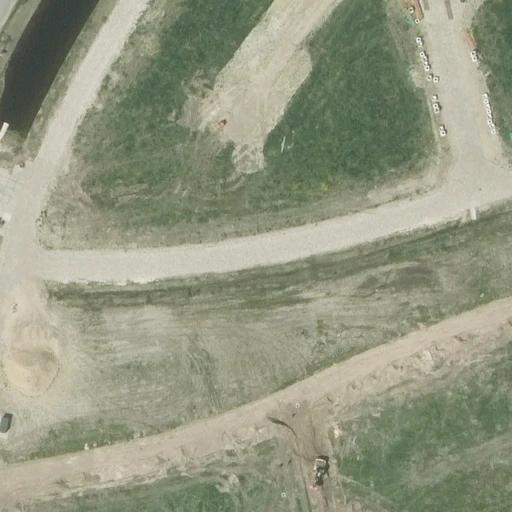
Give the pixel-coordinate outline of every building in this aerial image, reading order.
[(164,0),(163,0),(152,18),(183,38),(195,19),(164,0)] [(206,0),(164,0),(195,19),(206,0)] [(358,8),(333,16),(338,29),(347,26),(355,49),(397,35),(390,12),(362,20),(358,8)] [(152,18),(141,36),(172,56),(183,38),(152,18)] [(234,34),(229,40),(239,47),(243,40),(234,34)] [(362,71),(352,74),(357,87),(381,80),(377,67),(405,58),(397,35),(355,49),(362,71)] [(141,36),(129,55),(160,74),(172,56),(141,36)] [(229,40),(225,47),(235,53),(239,47),(229,40)] [(129,55),(118,73),(149,93),(160,74),(129,55)] [(209,70),(205,76),(215,83),(219,77),(209,70)] [(118,73),(106,92),(137,111),(149,93),(118,73)] [(205,76),(201,82),(210,90),(215,83),(205,76)] [(185,105),(180,111),(190,119),(195,112),(185,105)] [(100,108),(91,128),(124,143),(133,122),(100,108)] [(180,111),(176,118),(186,125),(190,119),(180,111)] [(414,136),(392,144),(406,187),(430,179),(420,150),(433,146),(425,122),(412,127),(414,136)] [(91,128),(82,147),(115,162),(124,143),(91,128)] [(367,141),(354,146),(361,169),(374,166),(383,194),(406,187),(392,144),(370,151),(367,141)] [(82,147),(73,167),(106,182),(115,162),(82,147)] [(158,150),(155,157),(166,161),(169,154),(158,150)] [(324,163),(301,169),(311,213),(335,207),(329,178),(341,176),(336,151),(322,154),(324,163)] [(155,157),(152,164),(162,168),(166,161),(155,157)] [(276,164),(262,167),(268,192),(280,190),(287,219),(311,213),(301,169),(278,174),(276,164)] [(73,167),(64,186),(97,202),(106,182),(73,167)] [(231,183),(208,186),(214,231),(238,227),(235,198),(247,196),(244,171),(230,173),(231,183)] [(183,179),(169,180),(172,205),(186,204),(189,234),(214,231),(208,186),(185,189),(183,179)] [(64,186),(55,206),(88,221),(97,202),(64,186)] [(140,189),(137,196),(148,201),(151,194),(140,189)] [(137,196),(134,203),(145,208),(148,201),(137,196)] [(55,206),(45,227),(79,241),(88,221),(55,206)] [(123,229),(119,235),(130,240),(134,233),(123,229)] [(119,235),(116,243),(127,248),(130,240),(119,235)]
